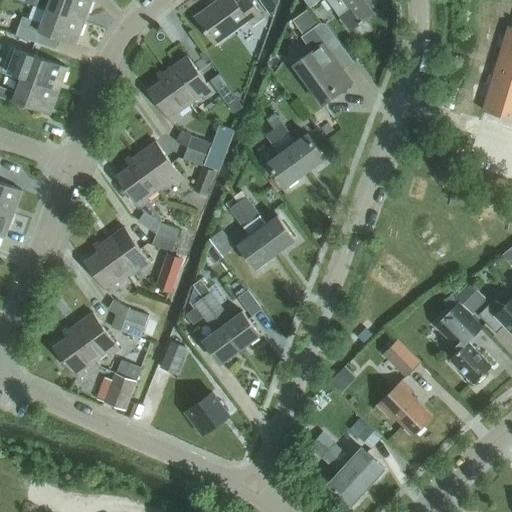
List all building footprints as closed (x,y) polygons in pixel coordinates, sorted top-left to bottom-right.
[(28,0),(27,3),(46,10),(47,8),(85,21),(92,0),(50,0),(50,1),(48,0),(28,0)] [(253,25),(264,17),(250,0),(240,0),(237,2),(235,0),(219,0),(196,17),(215,43),(248,19),(253,25)] [(259,0),(263,4),(272,16),(277,0),(259,0)] [(329,0),(351,29),(373,12),(364,0),(329,0)] [(47,8),(46,10),(42,23),(22,16),(16,33),(56,47),(59,38),(76,44),(85,21),(47,8)] [(323,104),(351,83),(353,85),(354,84),(330,52),(341,44),(326,23),(320,22),(301,36),(311,50),(294,63),(323,104)] [(511,26),(509,25),(483,110),(511,118),(511,26)] [(21,77),(59,91),(68,67),(30,53),(24,70),(5,63),(2,72),(21,79),(21,77)] [(187,55),(166,70),(190,103),(202,95),(205,99),(214,92),(187,55)] [(190,103),(166,70),(158,76),(161,80),(148,89),(172,122),(181,116),(178,112),(190,103)] [(225,100),(234,93),(220,73),(210,80),(225,100)] [(50,113),(59,91),(21,77),(21,79),(16,92),(0,86),(0,96),(14,102),(14,100),(50,113)] [(274,128),(305,171),(325,157),(308,133),(296,142),(275,113),(267,119),(274,128)] [(286,186),(305,171),(274,128),(266,134),(280,153),(268,162),(286,186)] [(188,146),(187,147),(207,154),(211,143),(192,136),(183,131),(177,140),(188,146)] [(156,141),(135,156),(159,189),(171,180),(174,184),(182,178),(156,141)] [(223,150),(212,146),(206,163),(217,167),(223,150)] [(207,154),(187,147),(183,158),(203,166),(203,165),(207,154)] [(157,232),(156,233),(176,240),(180,229),(160,222),(162,218),(147,198),(159,189),(135,156),(127,162),(130,166),(117,175),(141,208),(142,207),(145,211),(139,220),(157,232)] [(215,170),(203,165),(203,166),(194,189),(206,193),(215,170)] [(0,209),(13,214),(22,190),(0,181),(0,209)] [(246,196),(238,202),(275,253),(295,239),(277,215),(266,223),(246,196)] [(275,253),(238,202),(229,208),(250,235),(238,243),(256,268),(275,253)] [(0,209),(0,234),(5,236),(13,214),(0,209)] [(225,223),(209,234),(221,251),(237,240),(225,223)] [(124,227),(103,242),(127,274),(139,266),(142,270),(151,263),(124,227)] [(176,240),(156,233),(152,245),(172,252),(176,240)] [(127,274),(103,242),(95,247),(98,251),(85,260),(109,293),(118,287),(115,283),(127,274)] [(168,252),(162,269),(178,275),(184,258),(168,252)] [(489,298),(471,280),(456,294),(474,312),(489,298)] [(202,297),(217,317),(223,325),(240,349),(260,334),(242,310),(231,319),(205,284),(198,289),(204,296),(202,297)] [(262,308),(248,289),(237,297),(251,316),(262,308)] [(209,323),(217,317),(202,297),(194,303),(209,323)] [(511,297),(505,304),(495,300),(481,314),(499,332),(508,324),(511,327),(511,297)] [(125,318),(125,319),(145,326),(149,315),(129,308),(115,299),(109,307),(125,318)] [(492,365),(468,341),(482,327),(459,303),(436,325),(459,349),(450,358),(474,383),(492,365)] [(93,312),(72,327),(96,360),(108,351),(111,355),(119,349),(93,312)] [(145,326),(125,319),(121,330),(141,338),(145,326)] [(149,319),(143,334),(152,337),(157,322),(149,319)] [(221,363),(240,349),(223,325),(203,339),(221,363)] [(96,360),(72,327),(64,333),(67,337),(54,346),(78,379),(86,372),(84,368),(96,360)] [(365,345),(373,338),(365,329),(357,337),(365,345)] [(422,360),(399,337),(384,353),(406,375),(422,360)] [(341,390),(359,374),(347,361),(330,378),(341,390)] [(131,363),(126,377),(127,377),(136,380),(137,380),(142,367),(131,363)] [(125,409),(136,380),(127,377),(126,377),(115,373),(105,402),(125,409)] [(414,435),(432,417),(409,393),(407,395),(397,385),(377,404),(388,416),(392,412),(414,435)] [(227,412),(212,392),(187,411),(204,433),(220,421),(218,419),(227,412)] [(322,432),(316,438),(328,449),(331,446),(334,443),(322,432)] [(316,438),(310,445),(322,457),(328,449),(316,438)] [(345,466),(367,485),(384,468),(362,448),(352,458),(334,443),(331,446),(328,449),(338,459),(345,466)] [(351,503),(367,485),(345,466),(329,483),(351,503)]
